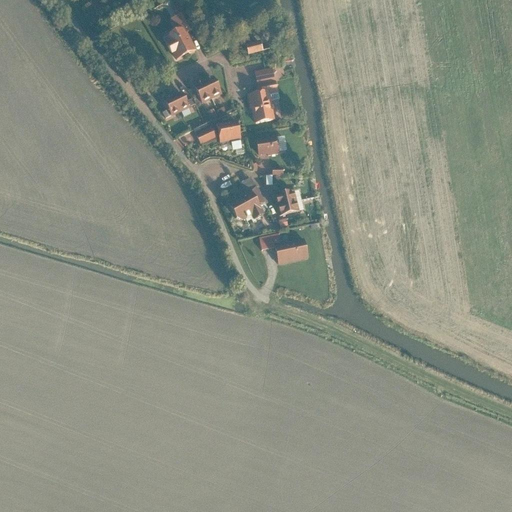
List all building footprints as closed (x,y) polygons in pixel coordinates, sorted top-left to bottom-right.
[(181,31),(162,40),(174,64),(193,54),(181,31)] [(267,95),(273,94),(269,70),(251,74),(255,97),(267,95)] [(211,79),(200,84),(207,101),(219,96),(211,79)] [(200,84),(188,89),(195,106),(207,101),(200,84)] [(188,110),(181,95),(173,99),(179,114),(188,110)] [(255,97),(246,98),(251,126),(272,123),(267,95),(255,97)] [(163,103),(169,118),(179,114),(173,99),(163,103)] [(215,110),(208,113),(211,120),(218,117),(215,110)] [(240,140),(237,123),(214,127),(217,144),(240,140)] [(208,129),(191,136),(197,148),(213,140),(208,129)] [(280,156),(276,135),(261,137),(262,142),(252,143),(254,160),(280,156)] [(233,143),(234,151),(244,150),(242,142),(233,143)] [(273,176),(267,177),(267,187),(281,186),(281,177),(285,177),(285,169),(273,170),(273,176)] [(261,204),(253,190),(245,194),(253,208),(261,204)] [(253,208),(245,194),(222,206),(232,224),(245,217),(249,223),(258,217),(253,208)] [(293,206),(292,194),(271,198),(274,209),(293,206)] [(276,219),(295,216),(293,206),(274,209),(276,219)] [(275,238),(256,242),(259,253),(273,250),(277,249),(275,238)] [(307,262),(304,244),(277,249),(273,250),(276,268),(307,262)]
